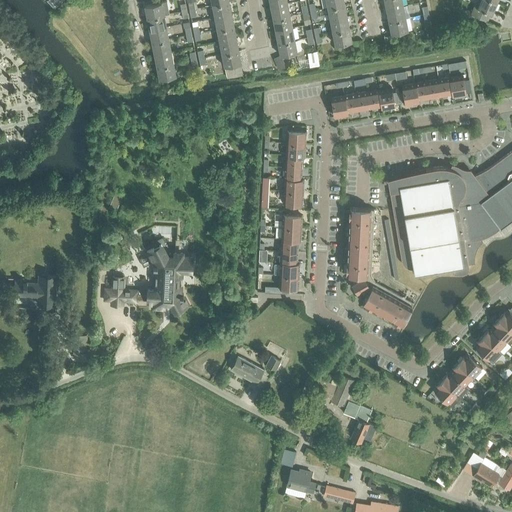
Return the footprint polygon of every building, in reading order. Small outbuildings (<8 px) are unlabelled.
[(384,0),(386,9),(403,5),(401,0),(384,0)] [(492,0),(480,0),(478,7),(492,13),(497,2),(492,0)] [(167,1),(145,5),(147,18),(164,14),(169,13),(167,1)] [(232,14),(229,2),(212,6),(215,18),(232,14)] [(290,16),(288,3),(271,7),(273,19),(290,16)] [(347,17),(345,4),(328,8),(330,20),(347,17)] [(405,17),(403,5),(386,9),(389,21),(405,17)] [(474,6),(471,14),(487,20),(490,13),(492,14),(492,13),(478,7),(474,6)] [(181,11),(177,12),(179,19),(188,17),(187,10),(181,11)] [(150,30),(166,27),(164,14),(147,18),(150,30)] [(217,30),(234,27),(232,14),(215,18),(217,30)] [(273,19),(276,31),(293,28),(290,16),(273,19)] [(330,20),(333,32),(350,29),(347,17),(330,20)] [(391,33),(408,30),(405,17),(389,21),(391,33)] [(192,22),(194,35),(200,34),(197,21),(192,22)] [(150,30),(152,42),(169,39),(166,27),(150,30)] [(217,30),(219,42),(237,39),(234,27),(217,30)] [(278,43),(295,40),(293,28),(276,31),(278,43)] [(335,44),(352,41),(350,29),(333,32),(335,44)] [(154,54),(171,51),(169,39),(152,42),(154,54)] [(222,54),(239,51),(237,39),(219,42),(222,54)] [(298,53),(295,40),(278,43),(281,56),(298,53)] [(308,51),(309,59),(300,60),(300,66),(320,64),(318,50),(308,51)] [(154,54),(157,66),(173,63),(171,51),(154,54)] [(242,64),(239,51),(222,54),(224,67),(242,64)] [(159,79),(176,76),(173,63),(157,66),(159,79)] [(211,82),(210,76),(203,77),(202,74),(199,74),(200,85),(204,84),(204,83),(211,82)] [(451,77),(451,76),(450,76),(453,93),(453,96),(466,93),(463,80),(462,75),(451,77)] [(450,76),(438,78),(441,95),(453,93),(450,76)] [(430,97),(441,95),(438,78),(427,80),(430,97)] [(427,80),(415,82),(418,99),(430,97),(427,80)] [(419,102),(418,99),(415,82),(414,83),(402,85),(406,104),(419,102)] [(382,108),(395,106),(391,87),(380,89),(379,89),(382,106),(382,108)] [(379,89),(367,91),(370,108),(382,106),(379,89)] [(367,91),(356,93),(359,110),(370,108),(367,91)] [(347,112),(359,110),(356,93),(344,95),(347,112)] [(343,95),(331,97),(335,116),(348,114),(347,112),(344,95),(343,95)] [(286,142),(305,143),(306,131),(286,129),(286,142)] [(305,156),(305,143),(286,142),(285,153),(285,155),(302,156),(305,156)] [(390,190),(401,259),(403,263),(406,266),(409,268),(413,268),(414,273),(453,266),(453,270),(459,271),(464,270),(467,269),(468,266),(468,263),(474,263),(475,263),(475,257),(476,251),(478,246),(482,242),(482,241),(481,241),(480,236),(487,234),(493,231),(499,226),(500,227),(511,218),(511,149),(474,175),(473,173),(471,173),(470,171),(467,170),(465,171),(464,173),(464,175),(463,176),(462,174),(456,170),(450,167),(443,166),(436,166),(425,168),(426,169),(428,179),(399,184),(400,189),(390,190)] [(302,156),(285,155),(284,166),(302,167),(302,156)] [(301,178),(302,167),(284,166),(283,178),(301,178)] [(284,179),(283,190),(303,191),(304,179),(301,178),(283,178),(284,179)] [(302,204),(303,191),(283,190),(282,203),(302,204)] [(346,273),(357,274),(371,274),(374,208),(350,207),(346,273)] [(302,215),(282,214),(281,226),(301,227),(302,215)] [(301,240),(301,227),(281,226),(281,238),(280,238),(280,239),(298,240),(301,240)] [(298,251),(298,240),(280,239),(280,250),(298,251)] [(105,288),(104,300),(111,300),(111,304),(123,305),(123,301),(137,302),(137,299),(147,300),(147,303),(153,303),(153,307),(162,308),(162,302),(171,302),(175,311),(188,305),(183,295),(183,293),(180,293),(181,285),(178,285),(173,284),(173,275),(179,276),(181,276),(181,269),(191,269),(192,257),(182,257),(182,253),(174,252),(174,257),(167,256),(161,244),(147,251),(148,253),(139,258),(144,268),(153,264),(153,267),(156,267),(156,275),(155,275),(155,276),(156,276),(156,282),(155,282),(155,283),(156,283),(155,289),(148,289),(147,294),(138,293),(138,290),(124,289),(124,277),(112,276),(112,288),(105,288)] [(280,250),(279,262),(297,262),(298,251),(280,250)] [(299,263),(297,262),(279,262),(280,262),(279,274),(299,275),(299,263)] [(56,284),(62,284),(63,264),(57,264),(56,275),(39,274),(39,283),(23,282),(15,282),(14,295),(38,296),(38,304),(55,305),(56,284)] [(278,287),(298,288),(299,275),(279,274),(278,287)] [(361,290),(368,293),(375,281),(371,274),(357,274),(356,281),(352,283),(357,292),(361,290)] [(402,324),(413,302),(375,281),(368,293),(363,302),(402,324)] [(505,311),(499,317),(511,329),(511,312),(508,309),(506,312),(505,311)] [(511,329),(499,317),(493,324),(494,325),(492,327),(509,344),(511,341),(511,329)] [(489,329),(488,329),(483,335),(501,353),(502,352),(498,349),(506,341),(509,344),(492,327),(489,329)] [(111,329),(99,332),(101,342),(113,340),(111,329)] [(90,353),(86,352),(86,348),(87,336),(73,335),(72,354),(74,354),(74,360),(90,361),(90,353)] [(477,342),(475,345),(493,362),(501,353),(483,335),(477,341),(477,342)] [(464,355),(458,361),(474,376),(482,367),(467,353),(465,356),(464,355)] [(231,369),(256,383),(263,369),(238,355),(231,369)] [(266,364),(275,369),(280,360),(271,355),(266,364)] [(453,368),(451,371),(469,388),(469,387),(466,384),(474,376),(458,361),(452,368),(453,368)] [(448,373),(442,379),(460,396),(469,388),(451,371),(448,373)] [(310,373),(302,391),(316,398),(320,390),(333,395),(331,401),(346,407),(343,412),(359,418),(350,437),(361,442),(363,437),(370,440),(376,425),(373,424),(367,421),(372,410),(360,405),(363,397),(353,393),(358,382),(354,380),(354,379),(341,374),(340,379),(333,376),(330,383),(324,380),(310,373)] [(452,406),(460,396),(442,379),(436,385),(436,386),(434,389),(452,406)] [(511,398),(501,409),(511,420),(511,398)] [(281,461),(293,465),(297,450),(285,447),(281,461)] [(496,478),(500,481),(503,476),(498,474),(499,473),(481,462),(473,475),(479,479),(480,478),(491,486),(496,478)] [(503,476),(500,481),(499,483),(507,488),(511,479),(511,462),(507,470),(503,476)] [(291,469),(287,485),(313,491),(315,483),(309,481),(311,472),(304,470),(304,472),(291,469)] [(324,494),(353,502),(355,492),(326,484),(324,494)] [(356,502),(354,511),(397,511),(398,505),(381,503),(380,506),(356,502)]
